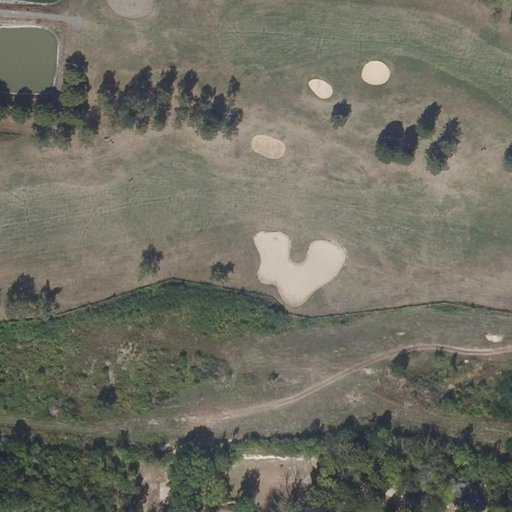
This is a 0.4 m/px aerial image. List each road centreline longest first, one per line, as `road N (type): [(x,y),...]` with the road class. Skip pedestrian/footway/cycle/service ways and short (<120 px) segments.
road 1 (track): [(511,348),(400,349),(299,397),(162,424),(0,417)]
road 2 (track): [(403,511),(403,499),(388,489),(350,481),(256,470),(228,486)]
